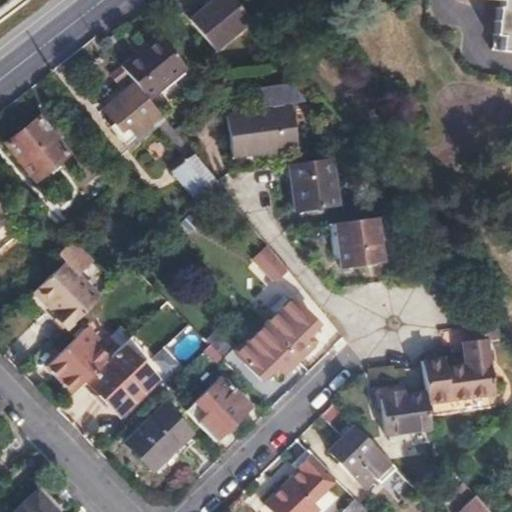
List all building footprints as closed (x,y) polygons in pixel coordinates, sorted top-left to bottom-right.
[(250,22),(229,0),(204,0),(196,7),(200,12),(188,23),(215,53),(250,22)] [(511,0),(489,0),(501,1),(500,9),(496,9),(492,50),(511,52),(511,0)] [(161,40),(124,69),(141,91),(151,102),(187,73),(161,40)] [(151,102),(141,91),(110,115),(116,123),(111,127),(127,145),(134,138),(139,143),(157,127),(165,121),(151,102)] [(289,108),(225,116),(231,156),(294,149),(289,108)] [(40,120),(7,145),(34,178),(66,153),(40,120)] [(157,127),(192,169),(200,163),(167,123),(165,121),(157,127)] [(339,206),(334,158),(289,164),(294,212),(339,206)] [(179,181),(199,205),(219,185),(200,163),(192,169),(179,181)] [(0,210),(0,249),(19,234),(0,210)] [(383,264),(378,217),(335,222),(340,268),(383,264)] [(290,272),(271,249),(259,259),(278,282),(290,272)] [(65,264),(36,291),(56,312),(53,317),(67,331),(98,300),(65,264)] [(274,338),(299,363),(318,344),(311,335),(319,327),(294,301),(266,330),(274,338)] [(444,362),(422,366),(426,398),(427,403),(494,395),(487,344),(501,343),(498,323),(470,326),(472,346),(462,347),(465,369),(446,371),(444,362)] [(46,368),(72,395),(86,381),(103,365),(108,360),(94,345),(98,342),(85,329),(46,368)] [(207,342),(210,346),(223,359),(234,347),(218,330),(207,342)] [(274,338),(266,330),(238,357),(264,383),(281,366),(288,373),(299,363),(274,338)] [(192,333),(171,346),(179,359),(200,346),(192,333)] [(103,365),(86,381),(120,415),(156,380),(123,346),(103,365)] [(186,412),(216,443),(248,409),(220,380),(186,412)] [(427,403),(426,398),(398,402),(397,398),(380,401),(385,437),(431,431),(427,403)] [(389,463),(333,406),(321,417),(342,438),(329,452),(363,488),(389,463)] [(164,407),(127,443),(153,470),(189,434),(164,407)] [(335,480),(307,451),(293,465),(301,474),(294,481),(291,480),(265,506),(270,511),(315,511),(319,508),(313,502),(335,480)] [(16,511),(55,511),(36,493),(16,511)] [(488,511),(475,496),(460,511),(488,511)] [(343,511),(366,511),(355,501),(343,511)]
